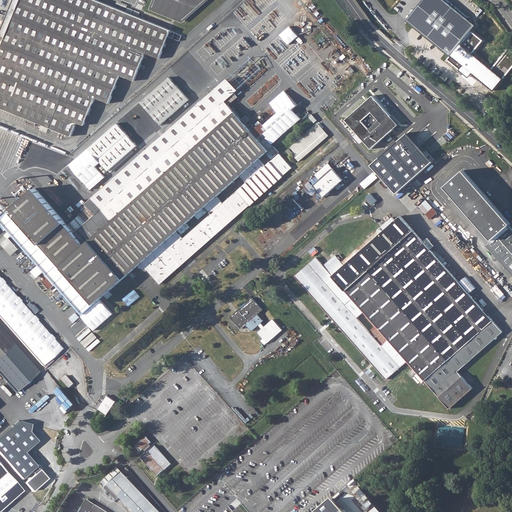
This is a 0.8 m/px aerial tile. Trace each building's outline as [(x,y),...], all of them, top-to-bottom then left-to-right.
[(20,0),(0,49),(0,107),(27,118),(26,121),(35,125),(37,122),(71,136),(77,122),(84,125),(95,97),(109,103),(120,75),(134,81),(145,53),(159,58),(168,36),(171,31),(171,30),(96,0),(20,0)] [(155,0),(153,8),(182,20),(203,0),(155,0)] [(422,0),(408,18),(406,20),(450,57),(476,25),(445,0),(422,0)] [(289,27),(279,35),(283,40),(287,45),(297,36),(293,32),(289,27)] [(495,96),(511,76),(511,75),(503,68),(499,72),(495,69),(490,75),(493,78),(485,87),(495,96)] [(86,204),(89,207),(72,222),(78,229),(75,233),(35,188),(15,206),(0,217),(0,222),(3,226),(5,228),(8,231),(11,235),(13,236),(38,265),(43,271),(83,314),(136,268),(147,273),(159,286),(179,267),(184,263),(189,259),(191,257),(227,225),(231,222),(268,188),(272,185),(292,168),(279,154),(265,166),(259,159),(269,150),(258,138),(251,131),(250,129),(246,124),(245,123),(242,120),(229,105),(225,101),(237,91),(227,78),(88,194),(86,204)] [(189,100),(169,78),(140,103),(160,126),(189,100)] [(356,132),(371,149),(384,137),(388,134),(398,125),(372,96),(345,120),(356,132)] [(300,161),(330,135),(319,122),(290,146),(296,153),(294,155),(300,161)] [(117,123),(87,149),(108,173),(137,146),(117,123)] [(273,146),(269,150),(273,156),(278,152),(273,146)] [(315,175),(316,175),(318,179),(312,185),(324,199),(344,181),(328,163),(315,175)] [(446,187),(492,240),(510,225),(511,223),(511,222),(466,169),(446,187)] [(371,193),(367,197),(374,204),(378,200),(371,193)] [(438,212),(433,206),(426,213),(430,218),(438,212)] [(430,249),(426,245),(400,215),(395,221),(332,276),(330,273),(316,257),(294,276),(332,318),(334,320),(372,363),(373,365),(387,380),(408,361),(418,373),(421,376),(446,405),(451,392),(462,398),(473,388),(458,371),(502,332),(430,249)] [(492,240),(486,245),(511,274),(511,228),(510,225),(492,240)] [(0,245),(11,257),(19,250),(10,238),(13,236),(8,232),(4,235),(7,240),(0,245)] [(37,264),(28,255),(14,267),(23,278),(37,264)] [(11,289),(0,298),(0,314),(17,334),(36,317),(11,289)] [(129,306),(141,296),(135,289),(124,299),(129,306)] [(61,293),(48,306),(66,326),(79,315),(61,293)] [(256,333),(267,345),(283,332),(273,319),(264,326),(261,323),(263,320),(258,314),(263,310),(252,297),(230,316),(241,329),(246,324),(252,331),(259,325),(262,328),(256,333)] [(21,336),(42,360),(62,343),(41,319),(21,336)] [(0,328),(0,375),(15,392),(38,371),(0,328)] [(66,375),(61,380),(69,389),(74,384),(66,375)] [(69,412),(77,406),(61,387),(56,392),(61,398),(58,400),(69,412)] [(451,392),(446,405),(450,409),(462,398),(451,392)] [(107,415),(116,401),(107,395),(97,408),(100,410),(98,414),(102,417),(105,413),(107,415)] [(141,452),(145,448),(148,445),(151,442),(146,437),(136,446),(141,452)] [(21,461),(12,469),(21,479),(30,471),(33,474),(24,482),(31,490),(45,477),(37,468),(39,467),(32,457),(29,454),(26,452),(22,449),(21,450),(13,440),(3,448),(14,460),(18,457),(21,461)] [(152,449),(148,452),(141,458),(158,477),(172,464),(156,446),(152,449)] [(0,466),(0,510),(22,491),(0,466)] [(103,480),(107,485),(111,488),(115,493),(133,511),(163,511),(162,510),(159,511),(151,503),(148,499),(150,497),(147,493),(144,496),(143,494),(121,471),(117,467),(103,480)] [(363,508),(366,511),(373,511),(377,509),(361,490),(357,494),(367,505),(363,508)] [(107,511),(87,499),(78,511),(107,511)]
